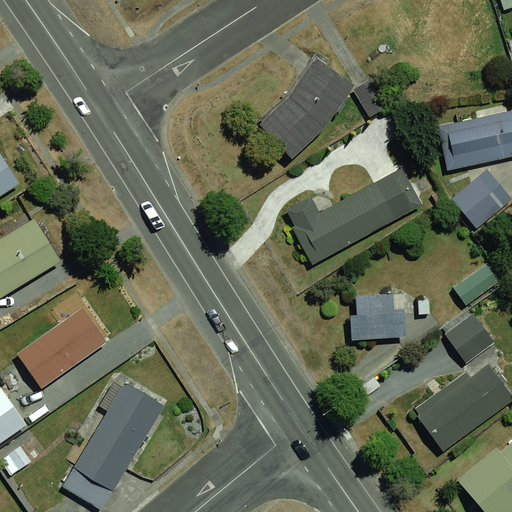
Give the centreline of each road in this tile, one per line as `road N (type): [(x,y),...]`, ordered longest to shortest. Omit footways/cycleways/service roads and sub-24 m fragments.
road 1 (trunk): [(298,426),(98,110)]
road 2 (residential): [(98,110),(268,0)]
road 3 (residential): [(298,426),(194,511)]
road 4 (trunk): [(98,110),(24,0)]
